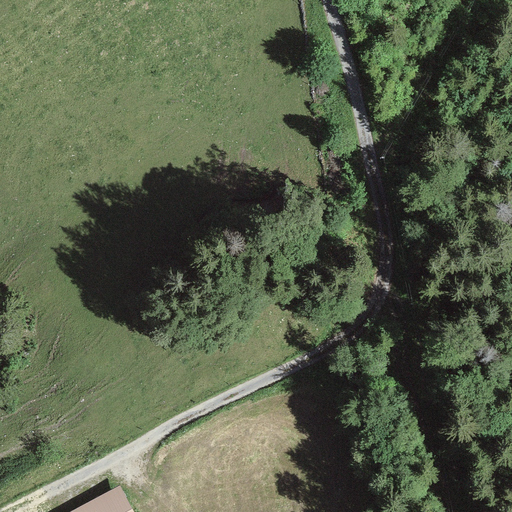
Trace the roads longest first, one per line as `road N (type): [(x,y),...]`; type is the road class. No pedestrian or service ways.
road 1 (track): [(332,0),(389,227),(381,303),(339,345),(14,511)]
road 2 (track): [(381,303),(429,361),(455,511)]
